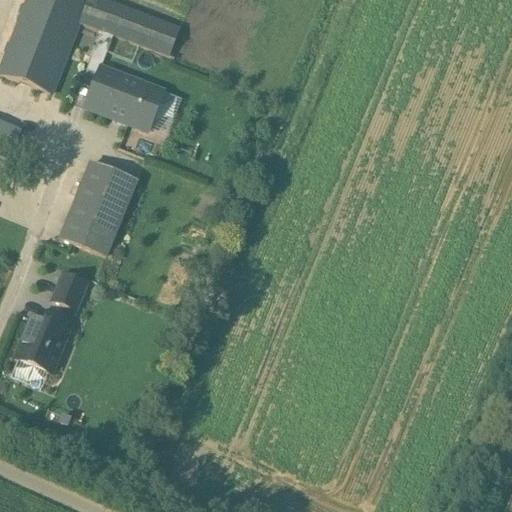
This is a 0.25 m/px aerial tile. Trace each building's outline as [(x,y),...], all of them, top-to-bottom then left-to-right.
[(28,0),(0,72),(0,77),(49,96),(76,26),(86,0),(28,0)] [(95,0),(86,0),(76,26),(167,61),(178,32),(95,0)] [(160,97),(100,73),(86,111),(146,134),(160,97)] [(20,133),(0,124),(0,159),(8,163),(20,133)] [(104,261),(136,186),(90,167),(59,241),(104,261)] [(86,288),(61,278),(51,305),(75,314),(86,288)] [(49,377),(66,337),(31,322),(15,363),(49,377)]
